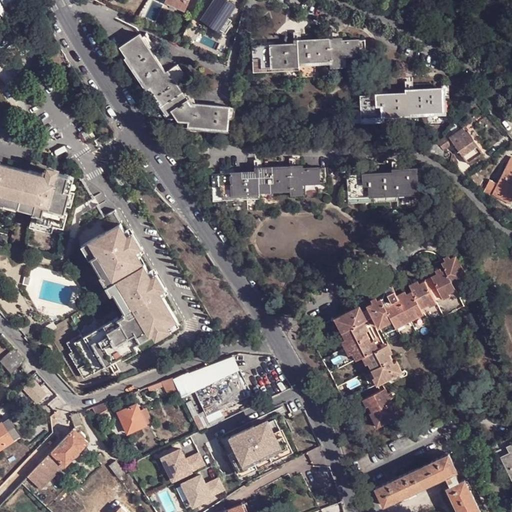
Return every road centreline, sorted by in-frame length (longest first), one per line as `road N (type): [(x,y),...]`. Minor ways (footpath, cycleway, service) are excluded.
road 1 (tertiary): [(282,344),(57,0)]
road 2 (unclassified): [(0,318),(72,399),(236,345),(282,344)]
road 3 (unknown): [(270,327),(430,239),(481,253),(509,235)]
road 4 (residential): [(511,102),(441,40),(345,0)]
road 5 (tertiary): [(354,511),(282,344)]
